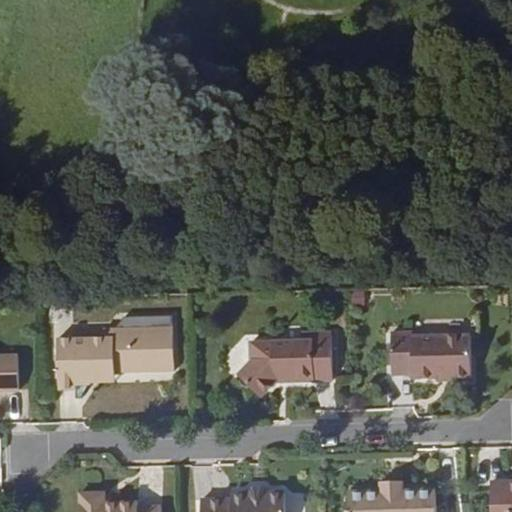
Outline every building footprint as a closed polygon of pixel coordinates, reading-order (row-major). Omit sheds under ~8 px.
[(99,340),(52,340),(53,392),(72,392),(72,396),(79,396),(87,386),(110,386),(110,380),(171,380),(171,331),(99,331),(99,340)] [(257,399),(272,383),(275,379),(289,379),(289,383),(328,382),(327,333),(296,334),(297,343),(245,344),(246,364),(235,377),(257,399)] [(409,380),(435,380),(434,377),(447,377),(447,382),(469,382),(468,336),(408,338),(408,333),(388,334),(388,375),(409,375),(409,380)] [(0,385),(13,385),(12,348),(0,349),(0,385)] [(348,457),(348,470),(369,469),(369,457),(348,457)] [(355,494),(355,511),(443,511),(443,492),(407,493),(407,478),(393,478),(388,473),(378,473),(373,478),(359,479),(359,494),(355,494)] [(511,511),(511,483),(497,483),(498,511),(511,511)] [(206,503),(206,511),(288,511),(288,496),(271,496),(266,491),(258,491),(256,496),(237,496),(237,502),(206,503)] [(126,492),(113,493),(112,502),(126,502),(126,492)] [(112,502),(113,493),(86,494),(86,511),(168,511),(168,507),(145,507),(145,501),(126,502),(112,502)]
